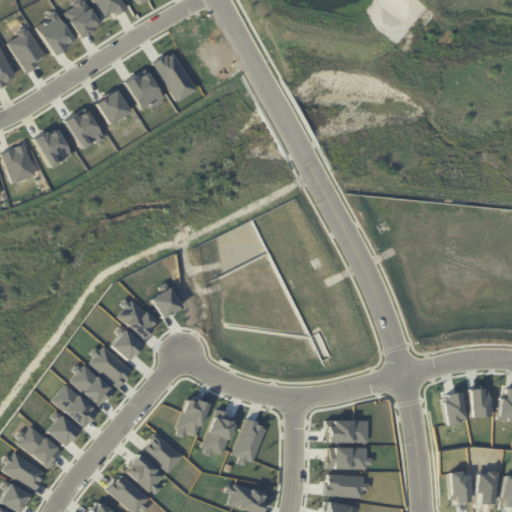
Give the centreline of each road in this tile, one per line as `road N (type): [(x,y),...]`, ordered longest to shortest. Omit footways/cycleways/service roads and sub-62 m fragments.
road 1 (residential): [(425,511),(407,380),(390,328),(317,182)]
road 2 (residential): [(187,355),(230,386),(291,400),(511,360)]
road 3 (residential): [(0,118),(199,0)]
road 4 (residential): [(52,511),(187,355)]
road 5 (residential): [(255,70),(317,182)]
